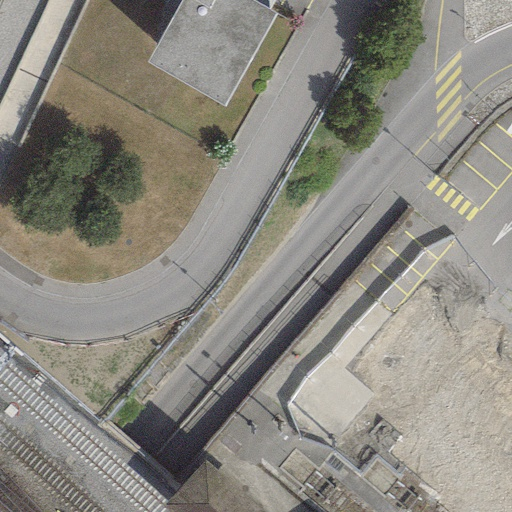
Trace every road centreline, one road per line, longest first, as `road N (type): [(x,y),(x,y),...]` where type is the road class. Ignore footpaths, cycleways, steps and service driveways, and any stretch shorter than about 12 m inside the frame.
road 1 (residential): [(141,439),(448,86),(483,56),(511,45)]
road 2 (residential): [(359,0),(216,244),(181,288),(133,313),(82,322),(36,316),(0,295)]
